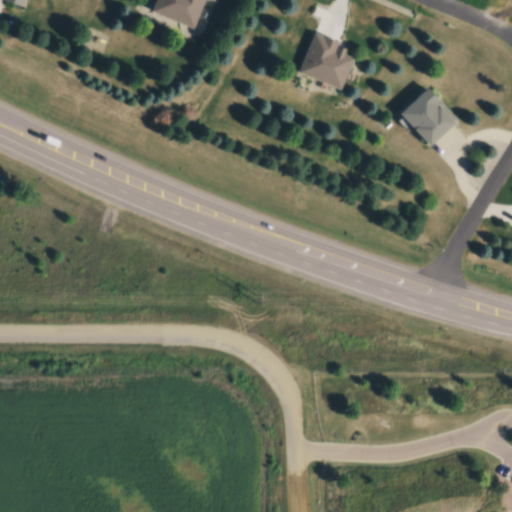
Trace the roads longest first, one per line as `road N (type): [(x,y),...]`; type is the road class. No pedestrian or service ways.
road 1 (primary): [(511,317),(301,250),(0,124)]
road 2 (residential): [(295,452),(281,381),(239,346),(198,336),(0,334)]
road 3 (residential): [(427,294),(511,153),(494,29),(425,0)]
